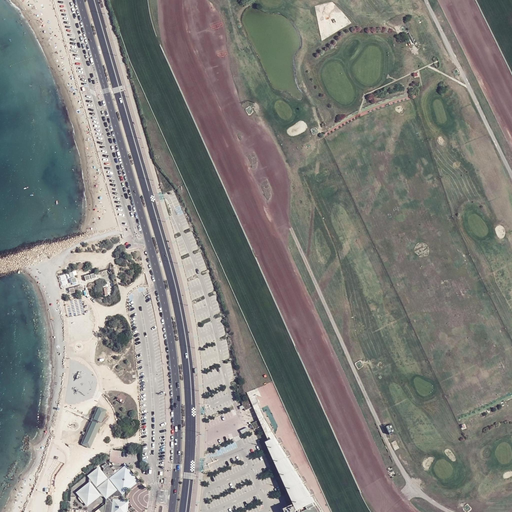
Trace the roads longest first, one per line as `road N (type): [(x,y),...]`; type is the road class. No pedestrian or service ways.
road 1 (tertiary): [(79,0),(170,336),(177,421),(171,511)]
road 2 (tertiary): [(182,511),(189,448),(182,334),(92,0)]
